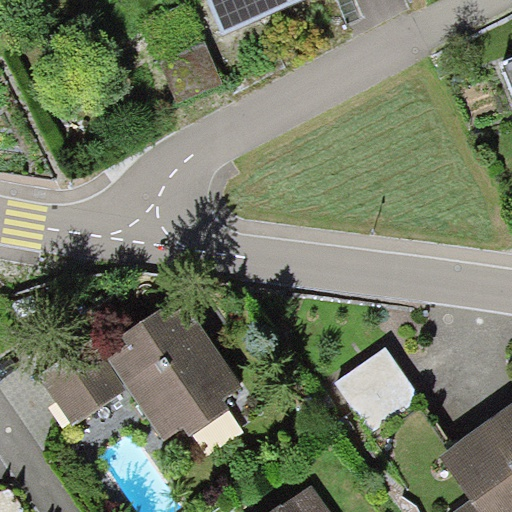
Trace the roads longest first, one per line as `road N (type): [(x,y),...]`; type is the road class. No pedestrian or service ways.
road 1 (residential): [(39,220),(471,0)]
road 2 (residential): [(511,295),(39,220)]
